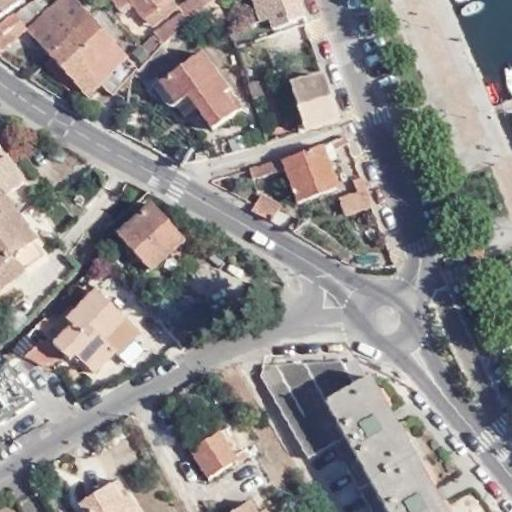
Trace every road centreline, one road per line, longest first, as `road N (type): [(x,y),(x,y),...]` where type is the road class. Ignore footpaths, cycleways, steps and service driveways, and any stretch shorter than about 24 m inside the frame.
road 1 (secondary): [(0,75),(361,297)]
road 2 (residential): [(335,323),(283,326),(217,350),(0,473)]
road 3 (residential): [(425,260),(321,0)]
road 4 (residential): [(485,439),(488,396),(425,260)]
road 5 (secondary): [(410,344),(485,439)]
